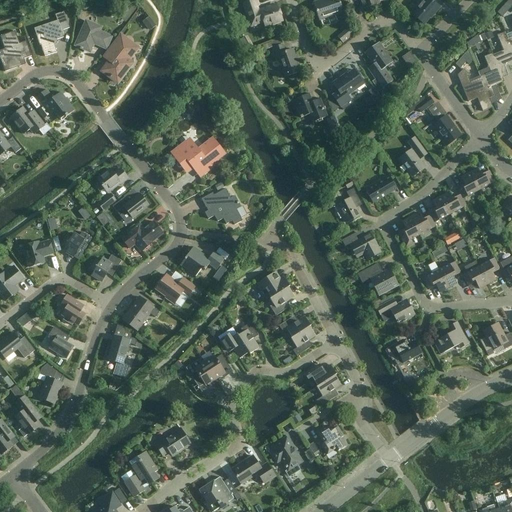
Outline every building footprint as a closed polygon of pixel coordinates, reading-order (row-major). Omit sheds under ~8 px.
[(265,27),(282,21),(277,6),(260,12),(261,14),(257,15),(255,8),(258,7),(255,0),(253,0),(244,3),(251,26),(263,22),(265,27)] [(319,21),(343,12),(338,0),(325,0),(326,1),(322,2),(322,1),(313,4),(319,21)] [(378,2),(377,0),(359,0),(362,9),(384,1),(384,0),(378,2)] [(433,14),(433,15),(440,8),(433,2),(434,0),(423,0),(424,0),(411,15),(423,25),(433,14)] [(472,3),(466,6),(469,11),(475,7),(472,3)] [(69,28),(64,12),(55,15),(57,21),(34,29),(40,46),(41,46),(45,57),(57,53),(54,44),(58,43),(57,40),(64,38),(61,31),(69,28)] [(129,14),(123,20),(130,27),(136,20),(129,14)] [(86,22),(76,46),(81,48),(80,49),(82,51),(83,49),(90,52),(94,43),(106,48),(111,37),(98,32),(100,28),(86,22)] [(5,72),(21,67),(20,65),(25,63),(24,59),(31,56),(25,38),(24,38),(26,42),(20,44),(15,31),(0,37),(6,52),(3,53),(1,59),(5,72)] [(511,50),(508,39),(505,33),(497,36),(503,51),(493,55),(493,56),(502,78),(508,76),(504,66),(511,63),(511,50)] [(114,46),(104,58),(111,63),(109,66),(108,65),(102,72),(117,83),(132,64),(128,61),(137,49),(121,36),(116,42),(119,44),(116,47),(114,46)] [(300,72),(292,50),(285,52),(282,45),(271,49),(275,61),(279,60),(285,78),(300,72)] [(368,69),(375,80),(372,82),(379,91),(392,81),(383,68),(391,62),(379,45),(366,55),(374,65),(368,69)] [(504,83),(502,78),(493,56),(493,55),(492,54),(484,57),(488,68),(478,72),(479,77),(480,78),(489,100),(495,98),(493,93),(497,91),(495,86),(504,83)] [(464,55),(455,65),(460,69),(469,60),(464,55)] [(333,96),(341,107),(343,111),(353,104),(347,96),(364,84),(354,70),(343,78),(342,77),(333,84),(338,92),(333,96)] [(480,100),(478,101),(482,112),(492,107),(489,100),(480,78),(470,82),(468,78),(470,76),(463,70),(457,76),(468,103),(478,98),(480,100)] [(66,118),(75,111),(69,103),(69,104),(65,99),(61,93),(53,99),(46,90),(36,98),(49,115),(54,112),(60,120),(65,116),(66,118)] [(309,94),(293,101),(301,119),(308,115),(312,124),(328,117),(320,99),(313,102),(309,94)] [(434,103),(429,98),(417,107),(421,113),(434,103)] [(47,124),(44,125),(33,111),(28,116),(22,108),(11,118),(24,134),(30,129),(34,134),(39,131),(43,136),(51,129),(47,124)] [(47,117),(41,109),(37,112),(43,120),(47,117)] [(339,129),(334,117),(326,120),(331,132),(339,129)] [(446,117),(433,126),(442,138),(440,139),(446,146),(444,148),(460,136),(446,117)] [(0,133),(0,155),(11,147),(16,153),(21,149),(12,138),(7,142),(0,133)] [(418,161),(426,155),(414,138),(408,143),(413,150),(411,151),(399,159),(412,177),(424,168),(418,161)] [(195,152),(191,146),(190,146),(189,145),(188,146),(183,149),(181,146),(174,152),(173,152),(173,153),(173,154),(173,155),(173,156),(178,162),(177,162),(177,163),(177,164),(177,165),(177,166),(177,167),(178,167),(179,168),(180,168),(181,169),(182,168),(183,168),(185,171),(186,172),(187,172),(188,172),(189,172),(189,171),(192,169),(193,169),(193,168),(193,167),(196,165),(204,175),(220,163),(218,160),(222,156),(223,156),(223,155),(223,154),(223,153),(223,152),(215,141),(214,141),(213,140),(212,140),(211,140),(210,141),(195,152)] [(489,171),(481,175),(478,169),(469,173),(479,191),(495,183),(489,171)] [(120,184),(128,179),(121,170),(114,175),(110,170),(97,179),(108,193),(120,183),(120,184)] [(457,189),(460,195),(463,200),(479,191),(469,173),(461,178),(464,184),(457,189)] [(10,186),(16,181),(12,176),(5,180),(10,186)] [(397,189),(389,176),(365,191),(373,204),(385,197),(384,196),(397,189)] [(236,210),(241,207),(235,196),(231,198),(226,189),(214,195),(213,193),(201,199),(206,208),(208,207),(210,210),(205,213),(208,220),(214,216),(218,222),(223,219),(226,225),(232,221),(234,225),(242,221),(236,210)] [(353,205),(360,202),(353,190),(347,193),(350,199),(338,206),(347,223),(360,216),(353,205)] [(463,200),(460,195),(453,199),(449,193),(441,197),(450,215),(466,206),(463,200)] [(126,223),(132,218),(149,206),(140,194),(128,203),(124,198),(113,207),(120,216),(121,215),(126,223)] [(115,201),(111,196),(100,205),(103,210),(115,201)] [(430,216),(434,224),(450,215),(441,197),(432,202),(436,208),(428,212),(430,216)] [(502,206),(511,215),(511,197),(502,206)] [(497,212),(497,200),(487,200),(486,212),(497,212)] [(364,203),(358,205),(363,217),(369,214),(364,203)] [(436,227),(434,224),(430,216),(422,220),(419,213),(410,218),(420,236),(436,227)] [(100,217),(105,224),(110,221),(105,214),(100,217)] [(420,236),(410,218),(402,222),(405,229),(398,233),(406,248),(412,245),(410,241),(420,236)] [(120,219),(113,227),(118,232),(126,225),(120,219)] [(154,222),(144,230),(139,224),(121,238),(130,249),(135,245),(141,253),(152,244),(152,243),(163,234),(154,222)] [(68,236),(62,245),(66,247),(63,251),(73,257),(80,246),(85,249),(83,252),(84,252),(92,239),(82,232),(79,237),(74,234),(71,238),(68,236)] [(352,244),(358,256),(365,252),(369,259),(368,260),(381,254),(370,234),(360,240),(356,234),(342,241),(346,248),(352,244)] [(39,242),(23,247),(29,267),(45,263),(42,256),(46,255),(46,256),(54,254),(50,241),(39,244),(39,242)] [(217,270),(224,260),(214,252),(209,259),(205,257),(204,258),(200,255),(201,253),(193,248),(180,266),(188,272),(189,270),(197,275),(202,268),(205,270),(209,265),(217,270)] [(96,261),(91,269),(94,272),(92,276),(101,282),(108,271),(113,274),(112,276),(112,277),(121,261),(111,255),(107,262),(103,259),(100,263),(96,261)] [(511,256),(497,265),(500,270),(507,283),(511,280),(511,256)] [(494,259),(479,267),(478,267),(488,285),(496,281),(492,274),(500,270),(497,265),(494,259)] [(436,260),(429,263),(432,270),(439,267),(436,260)] [(479,290),(488,285),(478,267),(479,267),(475,261),(464,267),(467,273),(462,276),(468,287),(476,283),(479,290)] [(439,271),(448,289),(457,284),(453,278),(461,274),(455,262),(439,271)] [(390,271),(383,275),(377,265),(358,275),(364,286),(373,281),(380,293),(378,295),(397,285),(390,271)] [(4,274),(0,276),(0,294),(5,302),(18,292),(13,286),(16,284),(17,284),(23,279),(14,267),(4,274)] [(448,289),(439,271),(423,279),(429,291),(436,287),(440,293),(448,289)] [(284,277),(280,279),(277,274),(258,286),(265,296),(268,293),(271,298),(288,288),(290,287),(284,277)] [(183,292),(188,297),(195,287),(183,279),(179,284),(166,275),(156,290),(166,297),(165,298),(174,304),(183,292)] [(294,297),(288,288),(271,298),(270,299),(273,304),(270,307),(276,316),(286,309),(283,304),(294,297)] [(195,299),(202,302),(206,296),(198,292),(195,299)] [(83,306),(67,296),(63,301),(69,305),(62,315),(78,326),(85,315),(80,312),(83,306)] [(414,315),(406,301),(394,307),(391,301),(377,309),(384,323),(395,317),(398,324),(414,315)] [(150,314),(155,318),(160,312),(147,303),(143,308),(135,303),(122,320),(137,331),(150,314)] [(309,327),(311,326),(305,317),(296,323),(292,317),(279,326),(282,331),(286,329),(292,338),(309,327)] [(503,323),(507,332),(511,330),(507,321),(503,323)] [(460,349),(469,345),(457,322),(448,327),(451,333),(434,343),(440,355),(452,349),(451,347),(457,344),(460,349)] [(249,353),(250,355),(259,348),(252,337),(257,334),(250,323),(241,329),(243,333),(238,336),(249,353)] [(483,331),(487,337),(480,341),(480,340),(486,353),(487,353),(487,352),(493,349),(494,350),(502,345),(505,350),(511,346),(511,333),(511,334),(510,333),(504,337),(497,324),(497,325),(484,331),(483,331)] [(54,327),(48,336),(55,340),(49,349),(66,359),(74,347),(57,337),(61,332),(54,327)] [(292,338),(291,339),(297,348),(293,351),(296,356),(310,348),(306,342),(315,336),(309,327),(292,338)] [(137,340),(131,338),(132,335),(122,328),(119,338),(114,336),(110,351),(108,350),(105,359),(116,363),(113,375),(126,379),(129,366),(123,364),(129,344),(135,346),(137,340)] [(17,349),(20,353),(25,359),(35,351),(24,337),(19,341),(13,333),(0,343),(0,352),(5,359),(17,349)] [(238,336),(237,334),(232,338),(230,334),(220,340),(227,351),(232,348),(239,359),(249,353),(238,336)] [(403,364),(421,354),(415,342),(402,349),(399,343),(386,350),(392,362),(400,358),(403,364)] [(214,356),(204,362),(216,380),(225,374),(227,376),(233,372),(222,355),(221,355),(222,356),(217,360),(214,356)] [(216,380),(204,362),(194,369),(197,373),(192,376),(191,375),(190,375),(202,393),(208,389),(206,386),(216,380)] [(335,376),(336,375),(330,365),(321,371),(318,366),(304,375),(308,380),(312,377),(318,386),(318,387),(335,376)] [(60,390),(62,383),(53,380),(55,374),(42,369),(39,374),(47,377),(38,398),(54,405),(57,396),(57,395),(59,390),(60,390)] [(14,384),(7,376),(3,379),(10,388),(14,384)] [(318,387),(318,386),(316,387),(322,397),(316,401),(320,407),(336,397),(332,391),(341,385),(335,376),(318,387)] [(41,418),(34,410),(24,397),(16,404),(22,412),(15,418),(23,428),(19,431),(24,437),(28,434),(29,435),(39,427),(35,422),(41,418)] [(10,431),(1,420),(0,421),(0,453),(1,455),(13,446),(5,435),(10,431)] [(161,438),(154,443),(162,455),(169,451),(172,456),(177,453),(179,453),(183,450),(183,449),(181,445),(187,440),(177,425),(180,430),(171,435),(171,436),(163,441),(161,438)] [(321,445),(327,454),(335,450),(336,452),(340,450),(342,449),(346,446),(341,438),(343,437),(337,427),(330,432),(327,427),(317,433),(324,443),(321,445)] [(286,438),(273,447),(275,451),(271,453),(277,463),(281,460),(286,467),(285,467),(286,469),(286,468),(288,470),(286,472),(289,477),(300,470),(296,465),(302,462),(297,455),(298,455),(294,448),(293,449),(286,438)] [(308,446),(314,456),(320,453),(313,443),(308,446)] [(317,461),(310,449),(304,453),(312,465),(317,461)] [(129,463),(133,469),(121,477),(134,498),(145,491),(143,489),(158,479),(154,473),(158,471),(145,452),(129,463)] [(275,477),(267,463),(260,468),(252,456),(242,463),(243,464),(240,466),(239,465),(231,470),(241,485),(258,474),(264,484),(275,477)] [(204,502),(210,511),(213,511),(220,508),(221,509),(229,504),(228,503),(234,499),(220,477),(213,482),(214,483),(208,488),(206,486),(199,491),(206,501),(204,502)] [(114,492),(122,504),(127,501),(119,489),(114,492)] [(97,511),(113,511),(120,506),(112,493),(100,502),(104,508),(97,511)] [(511,511),(511,499),(496,505),(498,511),(511,511)]
